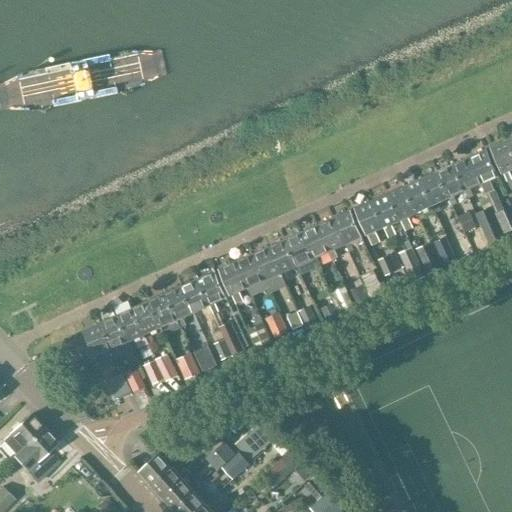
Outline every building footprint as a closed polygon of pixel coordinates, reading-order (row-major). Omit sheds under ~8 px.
[(511,169),(511,148),(508,141),(492,148),(503,174),(503,173),(507,181),(511,179),(508,171),(511,169)] [(486,151),(470,158),(481,183),(486,194),(487,195),(495,191),(495,190),(490,180),(498,176),(486,151)] [(470,158),(454,165),(465,191),(469,198),(473,196),(469,189),(481,183),(470,158)] [(454,165),(437,173),(449,198),(452,206),(457,204),(454,196),(465,191),(454,165)] [(437,173),(421,180),(433,205),(436,213),(441,211),(437,203),(449,198),(437,173)] [(421,180),(405,187),(417,213),(420,220),(425,218),(421,211),(433,205),(421,180)] [(405,187),(389,194),(400,220),(404,228),(408,226),(405,218),(417,213),(405,187)] [(400,220),(389,194),(372,202),(384,227),(387,235),(392,233),(395,231),(392,224),(400,220)] [(384,227),(372,202),(356,209),(368,235),(371,242),(376,240),(379,239),(376,231),(384,227)] [(475,215),(490,249),(506,242),(492,207),(475,215)] [(496,215),(504,234),(511,230),(511,209),(511,207),(496,215)] [(351,211),(334,219),(345,245),(349,252),(353,250),(350,242),(362,237),(351,211)] [(470,213),(458,218),(465,234),(476,229),(470,213)] [(334,219),(318,226),(329,252),(332,259),(337,257),(334,250),(345,245),(334,219)] [(318,226),(301,233),(313,259),(316,267),(321,264),(317,257),(329,252),(318,226)] [(313,259),(301,233),(285,241),(297,266),(301,275),(317,268),(316,267),(313,259)] [(434,243),(445,269),(457,264),(446,237),(434,243)] [(285,241),(269,248),(280,274),(284,281),(289,279),(285,272),(297,266),(285,241)] [(418,251),(428,274),(439,269),(430,247),(418,251)] [(269,248),(253,255),(264,281),(268,289),(270,294),(271,295),(287,288),(286,287),(284,281),(280,274),(269,248)] [(412,249),(400,254),(412,280),(424,275),(412,249)] [(256,294),(268,289),(264,281),(253,255),(236,262),(248,288),(251,296),(256,294)] [(390,260),(381,264),(385,275),(395,270),(390,260)] [(248,288),(236,262),(220,270),(232,296),(232,295),(235,303),(240,301),(236,293),(248,288)] [(360,277),(370,299),(384,293),(374,271),(360,277)] [(215,273),(198,280),(210,306),(213,313),(218,311),(214,304),(226,298),(215,273)] [(198,280),(182,287),(194,313),(198,311),(210,306),(198,280)] [(369,299),(365,290),(363,285),(351,291),(358,305),(369,299)] [(182,287),(166,295),(181,328),(186,325),(182,318),(194,313),(182,287)] [(332,292),(335,298),(342,315),(354,309),(347,293),(344,287),(332,292)] [(166,295),(150,302),(161,327),(165,335),(181,328),(166,295)] [(150,302),(133,309),(145,335),(148,343),(153,340),(150,333),(161,327),(150,302)] [(332,304),(321,310),(328,322),(339,317),(332,304)] [(310,306),(298,312),(304,326),(305,330),(318,324),(310,306)] [(133,309),(117,317),(129,342),(132,350),(137,348),(148,343),(145,335),(133,309)] [(298,312),(286,316),(293,331),(301,327),(304,326),(298,312)] [(266,319),(275,340),(277,339),(286,335),(288,334),(279,313),(266,319)] [(117,317),(101,324),(113,349),(116,357),(121,355),(132,350),(129,342),(117,317)] [(84,331),(89,342),(90,344),(92,348),(96,357),(100,364),(105,362),(116,357),(113,349),(101,324),(85,331),(84,331)] [(242,348),(231,324),(219,329),(230,353),(242,348)] [(257,353),(259,352),(273,345),(264,324),(248,331),(247,331),(257,353)] [(288,341),(286,335),(277,339),(280,345),(288,341)] [(214,345),(220,360),(230,356),(224,340),(214,345)] [(194,353),(203,371),(216,365),(207,346),(194,353)] [(168,354),(155,360),(156,361),(164,379),(166,382),(178,376),(168,354)] [(176,361),(185,379),(198,373),(189,355),(176,361)] [(156,361),(144,366),(152,385),(164,379),(156,361)] [(126,375),(134,393),(145,388),(137,370),(126,375)] [(108,384),(106,385),(113,400),(115,400),(116,401),(131,394),(122,374),(107,382),(108,384)] [(15,454),(44,429),(30,414),(9,433),(10,434),(2,441),(15,454)] [(209,435),(202,428),(194,419),(184,429),(185,430),(198,444),(205,438),(209,435)] [(236,445),(250,461),(279,435),(265,419),(236,445)] [(56,443),(44,429),(22,448),(15,455),(24,465),(24,464),(28,469),(35,462),(56,443)] [(223,444),(212,432),(209,435),(205,438),(216,450),(223,444)] [(285,435),(273,445),(282,456),(294,445),(285,435)] [(216,450),(215,451),(226,463),(235,455),(224,443),(223,444),(216,450)] [(249,465),(238,452),(235,455),(226,463),(237,476),(249,465)] [(288,453),(266,474),(276,486),(299,464),(288,453)] [(140,472),(152,485),(172,467),(178,461),(175,457),(168,463),(160,454),(157,457),(140,472)] [(317,471),(307,459),(297,468),(307,480),(317,471)] [(152,485),(163,498),(183,480),(190,473),(186,469),(179,476),(172,467),(152,485)] [(304,487),(317,501),(326,493),(326,491),(329,489),(319,477),(315,480),(314,478),(304,487)] [(163,498),(174,511),(194,493),(201,486),(198,482),(191,489),(183,480),(163,498)] [(3,486),(0,489),(0,511),(3,511),(16,500),(3,486)] [(175,511),(198,511),(206,505),(213,499),(209,495),(201,486),(194,493),(174,511),(175,511)] [(311,509),(313,511),(339,511),(342,510),(344,508),(331,492),(311,509)]
